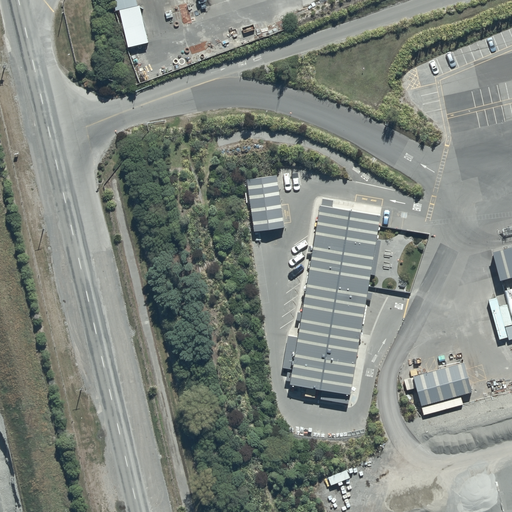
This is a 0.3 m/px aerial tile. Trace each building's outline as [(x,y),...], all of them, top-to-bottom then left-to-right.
[(112,0),(114,9),(137,4),(136,0),(112,0)] [(122,19),(124,28),(143,23),(140,14),(122,19)] [(128,40),(130,48),(148,42),(146,34),(128,40)] [(253,230),(283,225),(275,172),(245,177),(253,230)] [(322,387),(320,397),(347,402),(380,213),(331,204),(333,198),(321,196),(300,311),(297,311),(296,318),(299,319),(299,320),(296,335),(287,334),(281,365),(291,367),(291,371),(287,370),(285,381),(322,387)] [(511,243),(491,249),(498,277),(511,273),(511,243)] [(511,279),(503,281),(511,315),(511,314),(511,279)] [(496,297),(487,299),(498,338),(508,336),(505,326),(511,324),(506,303),(498,305),(496,297)] [(413,377),(404,379),(406,389),(416,386),(423,414),(463,403),(460,393),(471,390),(463,360),(412,375),(413,377)] [(346,469),(328,476),(331,484),(337,482),(339,488),(351,483),(346,469)]
